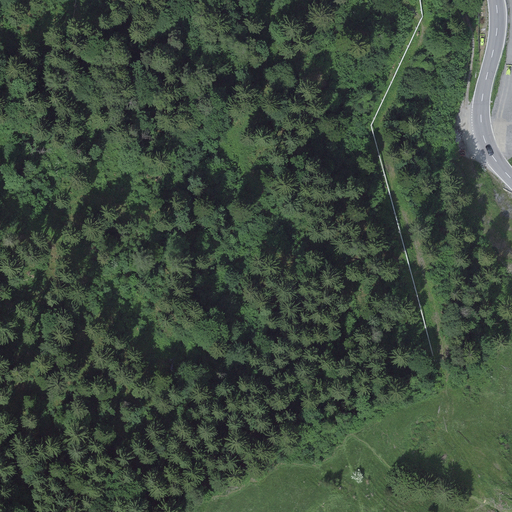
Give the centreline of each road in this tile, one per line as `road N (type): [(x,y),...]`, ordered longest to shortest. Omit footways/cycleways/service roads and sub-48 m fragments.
road 1 (track): [(268,0),(263,93),(231,133),(240,170),(276,226),(316,239),(353,286),(359,309)]
road 2 (track): [(0,193),(32,227),(64,239),(152,334)]
road 3 (primary): [(511,180),(489,152),(480,121),(492,0)]
road 4 (track): [(480,121),(464,104),(470,42),(456,0)]
